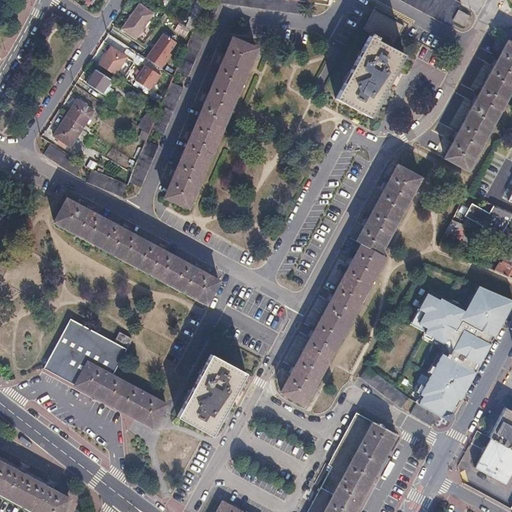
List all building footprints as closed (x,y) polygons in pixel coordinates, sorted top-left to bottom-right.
[(202,0),(197,0),(188,27),(193,30),(193,29),(201,12),(205,1),(202,0)] [(207,0),(205,0),(205,1),(201,12),(214,18),(220,6),(207,0)] [(221,0),(221,2),(303,14),(305,1),(298,0),(221,0)] [(453,19),(459,9),(460,6),(462,3),(455,0),(402,0),(449,25),(453,19)] [(152,13),(139,3),(122,28),(135,37),(152,13)] [(364,29),(371,33),(335,97),(371,117),(389,85),(405,55),(393,48),(400,33),(406,23),(376,7),(364,29)] [(459,9),(453,19),(463,24),(469,14),(459,9)] [(180,25),(175,32),(188,41),(192,32),(180,25)] [(192,32),(188,41),(176,70),(189,76),(206,35),(193,29),(193,30),(192,32)] [(176,41),(163,32),(160,37),(146,57),(162,68),(171,53),(169,52),(176,41)] [(256,48),(233,38),(222,64),(209,94),(194,128),(179,163),(165,196),(188,207),(256,48)] [(511,87),(511,41),(509,40),(495,67),(479,96),(462,126),(445,157),(468,170),(511,87)] [(126,56),(111,46),(100,64),(115,73),(126,56)] [(343,61),(341,70),(348,72),(351,63),(343,61)] [(161,74),(145,64),(135,79),(150,89),(155,82),(156,82),(161,74)] [(111,79),(97,69),(87,83),(102,93),(109,97),(114,89),(107,85),(111,79)] [(184,88),(171,82),(161,104),(156,116),(150,129),(164,135),(184,88)] [(94,111),(77,100),(66,116),(83,127),(94,111)] [(156,116),(148,111),(138,126),(149,133),(150,129),(156,116)] [(83,127),(66,116),(54,136),(70,147),(83,127)] [(149,133),(143,131),(140,138),(145,140),(149,133)] [(145,140),(136,162),(127,182),(141,188),(159,146),(145,140)] [(50,143),(42,155),(75,177),(83,165),(50,143)] [(421,178),(398,166),(384,190),(369,219),(356,241),(361,244),(350,265),(334,295),(316,329),(296,366),(282,392),(305,405),(384,256),(379,254),(421,178)] [(91,170),(85,183),(120,197),(126,184),(91,170)] [(65,199),(52,222),(206,304),(219,281),(190,265),(156,248),(125,231),(94,215),(65,199)] [(471,203),(464,216),(482,225),(478,231),(498,240),(511,215),(511,212),(496,206),(493,204),(489,212),(471,203)] [(466,226),(451,220),(438,247),(445,250),(451,238),(458,241),(466,226)] [(501,262),(499,261),(494,271),(511,278),(511,253),(510,258),(505,255),(501,262)] [(506,308),(510,299),(479,285),(470,305),(474,307),(471,313),(467,312),(442,301),(442,302),(429,296),(421,312),(427,315),(422,327),(431,331),(429,335),(448,343),(453,339),(454,349),(451,354),(450,353),(448,355),(443,353),(421,394),(424,395),(420,402),(440,414),(449,419),(466,388),(481,359),(478,358),(484,345),(488,347),(508,309),(506,308)] [(427,315),(421,312),(414,328),(429,335),(431,331),(422,327),(427,315)] [(116,342),(71,319),(44,370),(94,396),(155,428),(167,405),(112,375),(131,339),(121,334),(116,342)] [(481,359),(488,347),(484,345),(478,358),(481,359)] [(246,374),(211,356),(177,419),(212,438),(233,398),(246,374)] [(368,366),(360,376),(401,407),(409,397),(374,371),(368,366)] [(418,402),(412,413),(434,425),(440,414),(420,402),(418,402)] [(511,410),(506,407),(489,437),(490,438),(490,439),(511,450),(511,410)] [(329,464),(332,466),(307,511),(241,511),(223,502),(217,511),(354,511),(362,497),(376,472),(383,459),(390,446),(397,433),(357,412),(329,464)] [(511,473),(511,450),(490,439),(475,467),(506,484),(511,473)] [(0,494),(33,511),(63,511),(70,501),(0,462),(0,494)]
